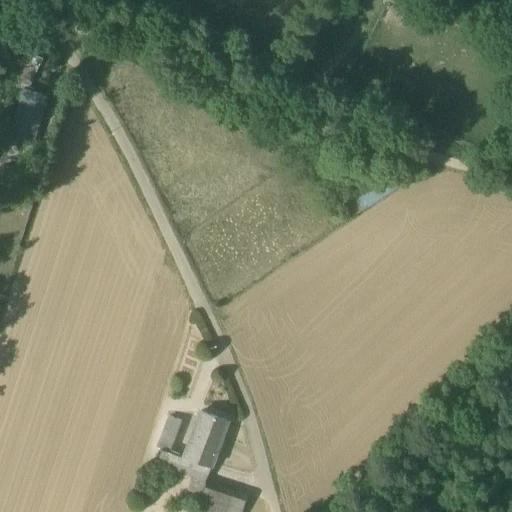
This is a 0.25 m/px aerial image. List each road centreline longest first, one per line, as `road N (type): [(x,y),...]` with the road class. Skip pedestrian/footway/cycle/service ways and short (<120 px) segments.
road 1 (unclassified): [(275,511),(237,391),(188,280),(47,19)]
road 2 (track): [(47,19),(201,90),(255,129),(511,171)]
